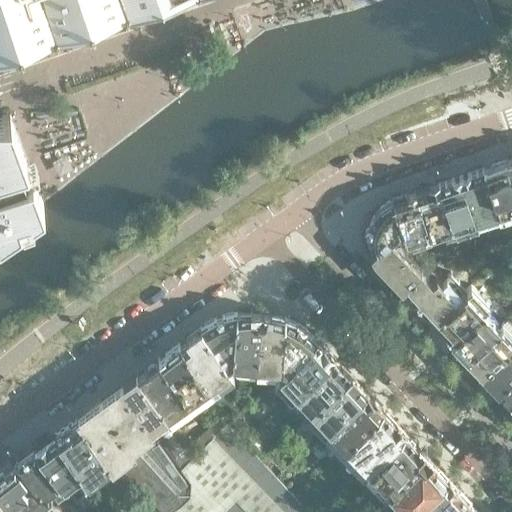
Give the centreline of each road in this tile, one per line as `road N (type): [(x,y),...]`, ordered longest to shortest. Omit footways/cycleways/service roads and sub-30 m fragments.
road 1 (residential): [(264,237),(511,499)]
road 2 (residential): [(0,427),(264,237)]
road 3 (residential): [(511,448),(292,215)]
road 4 (residential): [(292,215),(336,184),(511,118)]
